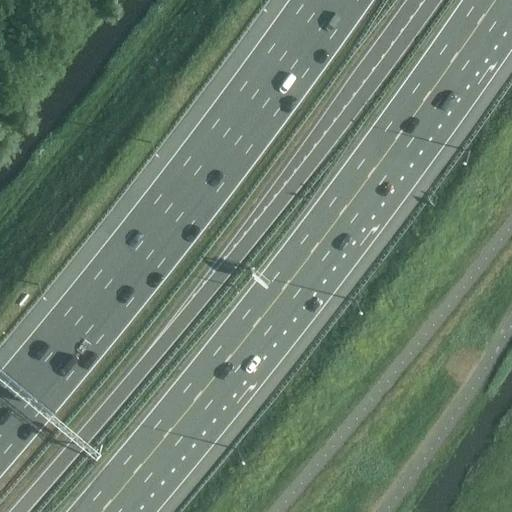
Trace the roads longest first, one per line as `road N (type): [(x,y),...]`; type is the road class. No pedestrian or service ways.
road 1 (motorway): [(17,511),(196,304),(430,0)]
road 2 (motorway): [(111,511),(494,0)]
road 3 (motorway): [(340,0),(203,187),(0,435)]
road 4 (track): [(181,0),(0,225)]
